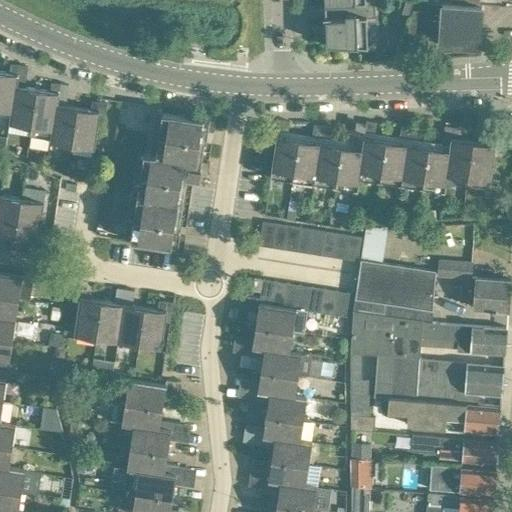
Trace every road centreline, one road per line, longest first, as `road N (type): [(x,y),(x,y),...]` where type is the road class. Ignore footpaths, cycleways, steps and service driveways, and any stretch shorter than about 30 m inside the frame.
road 1 (residential): [(0,15),(108,60),(241,86)]
road 2 (residential): [(283,87),(511,81)]
road 3 (residential): [(218,511),(222,483),(206,347),(216,290)]
road 4 (residential): [(216,290),(84,266),(92,192)]
road 5 (residential): [(216,290),(241,86)]
